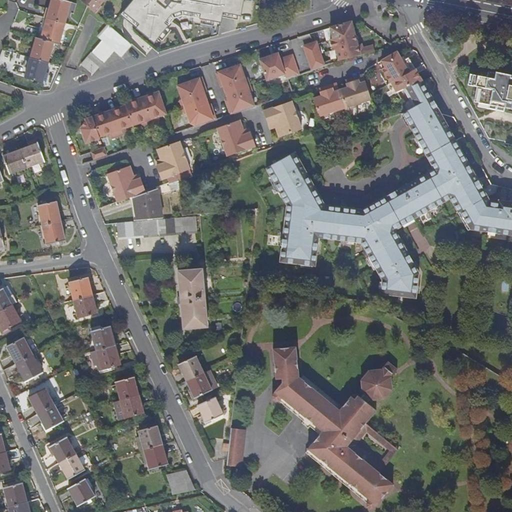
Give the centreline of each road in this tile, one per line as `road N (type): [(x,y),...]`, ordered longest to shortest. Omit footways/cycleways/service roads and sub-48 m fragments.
road 1 (residential): [(343,0),(326,15),(158,63),(48,105)]
road 2 (residential): [(234,505),(209,485),(102,256)]
road 3 (residential): [(511,178),(486,157),(414,29),(407,0)]
road 4 (residential): [(102,256),(48,105)]
road 5 (residential): [(55,511),(0,384)]
